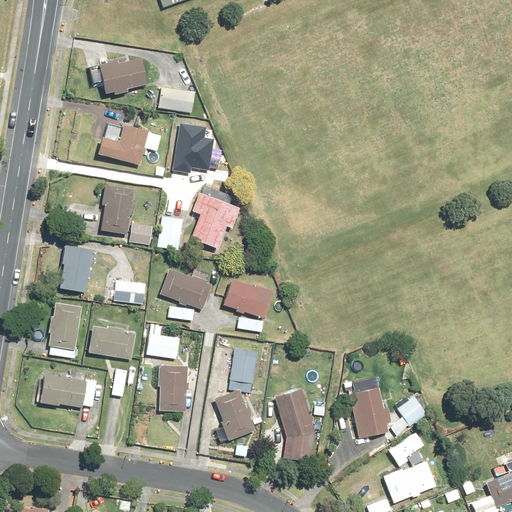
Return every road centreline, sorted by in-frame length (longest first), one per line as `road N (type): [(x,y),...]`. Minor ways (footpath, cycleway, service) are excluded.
road 1 (tertiary): [(0,288),(43,0)]
road 2 (residential): [(0,448),(213,484),(279,511)]
